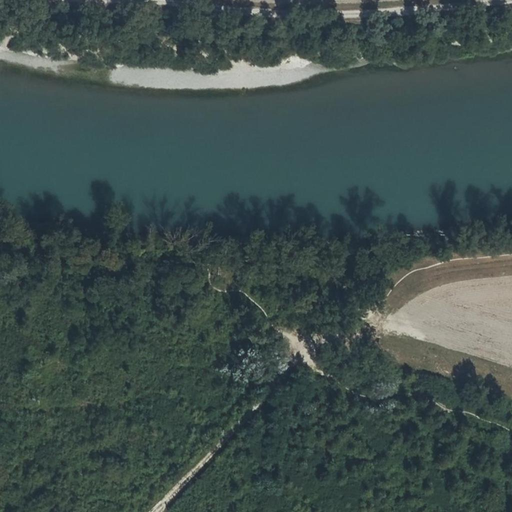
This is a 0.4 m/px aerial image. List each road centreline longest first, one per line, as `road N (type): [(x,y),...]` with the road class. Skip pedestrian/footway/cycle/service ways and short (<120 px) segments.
road 1 (track): [(141,0),(305,11),(506,0)]
road 2 (track): [(155,511),(298,351)]
